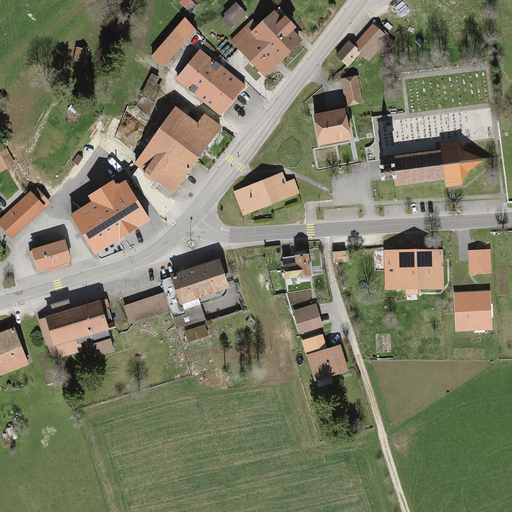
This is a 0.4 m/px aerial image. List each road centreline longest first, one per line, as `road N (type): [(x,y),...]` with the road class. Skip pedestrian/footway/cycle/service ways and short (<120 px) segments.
road 1 (tertiary): [(192,215),(229,235),(511,219)]
road 2 (track): [(323,229),(335,297),(404,511)]
road 3 (tertiary): [(358,0),(192,215)]
road 4 (tertiary): [(192,215),(141,257),(0,302)]
